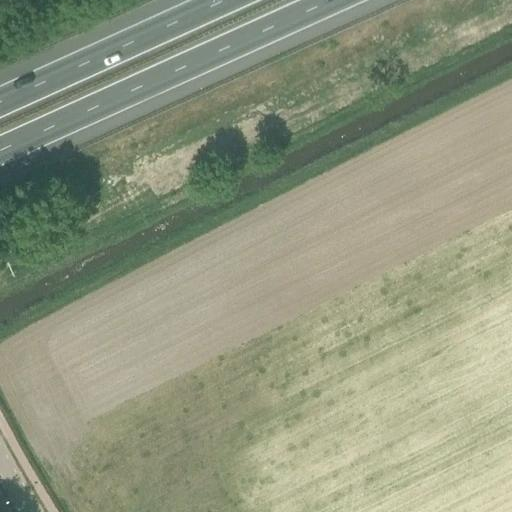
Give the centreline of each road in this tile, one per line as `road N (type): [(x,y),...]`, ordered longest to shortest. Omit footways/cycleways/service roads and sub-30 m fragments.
road 1 (motorway): [(0,149),(332,0)]
road 2 (motorway): [(225,0),(0,102)]
